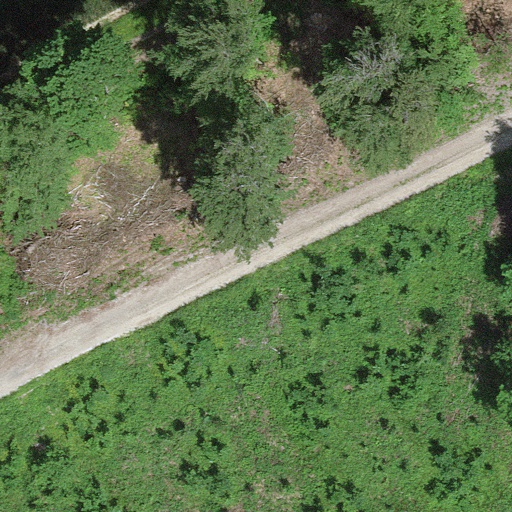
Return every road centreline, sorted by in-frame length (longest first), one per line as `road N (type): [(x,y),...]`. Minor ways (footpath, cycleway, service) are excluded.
road 1 (track): [(0,386),(511,132)]
road 2 (track): [(193,0),(0,98)]
